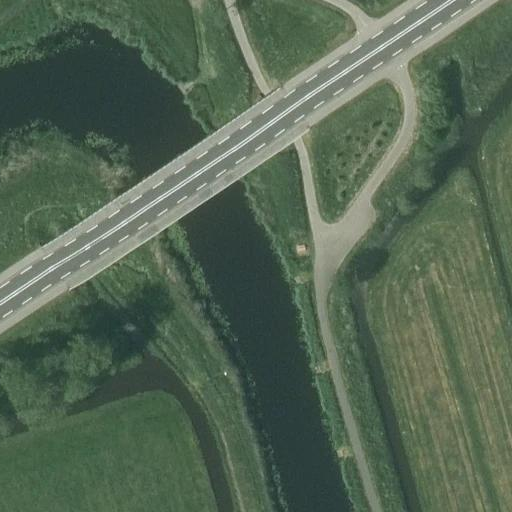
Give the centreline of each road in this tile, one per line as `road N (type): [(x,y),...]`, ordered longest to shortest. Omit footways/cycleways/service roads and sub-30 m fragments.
road 1 (primary): [(0,307),(455,0)]
road 2 (track): [(49,190),(86,193),(166,277),(223,403),(252,511)]
